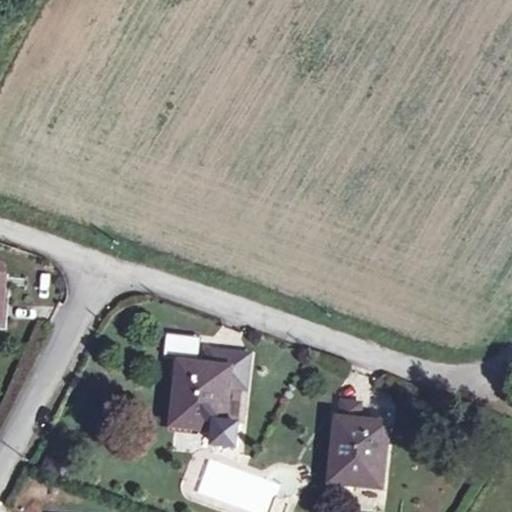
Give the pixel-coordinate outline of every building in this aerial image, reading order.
[(192,363),(165,359),(156,424),(210,431),(216,385),(233,387),(237,352),(195,346),(192,363)] [(335,402),(333,420),(352,422),(354,404),(335,402)] [(333,420),(332,420),(324,484),(375,491),(383,426),(352,422),(333,420)] [(34,465),(31,475),(50,482),(53,472),(34,465)] [(34,511),(42,482),(27,477),(18,508),(34,511)] [(46,511),(80,511),(84,496),(42,486),(37,510),(46,511)]
